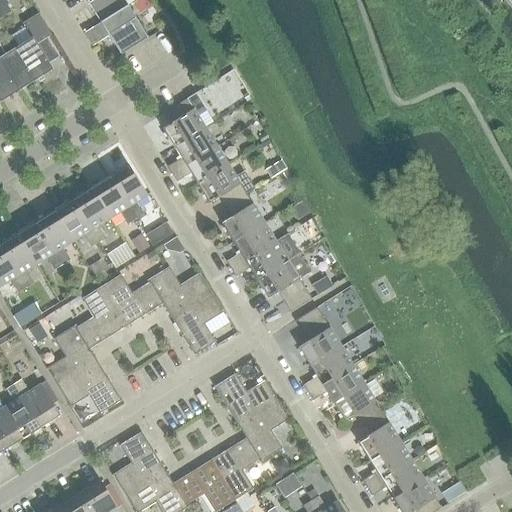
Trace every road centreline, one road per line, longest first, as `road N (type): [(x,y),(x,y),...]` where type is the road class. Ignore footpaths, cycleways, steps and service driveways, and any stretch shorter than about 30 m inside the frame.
road 1 (residential): [(0,496),(254,338)]
road 2 (residential): [(254,338),(110,105)]
road 3 (residential): [(362,511),(254,338)]
road 4 (residential): [(0,174),(110,105)]
road 5 (residential): [(110,105),(45,0)]
